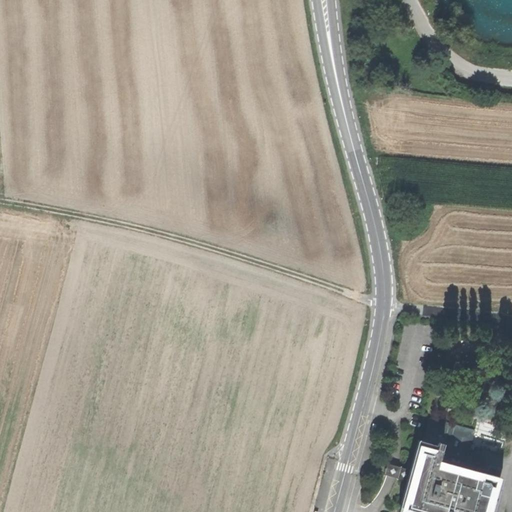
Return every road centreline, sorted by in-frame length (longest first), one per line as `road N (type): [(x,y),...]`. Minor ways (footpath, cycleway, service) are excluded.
road 1 (secondary): [(323,0),(386,306),(336,511)]
road 2 (track): [(386,306),(202,246),(0,206)]
road 3 (track): [(414,0),(440,56),(477,74),(511,78)]
